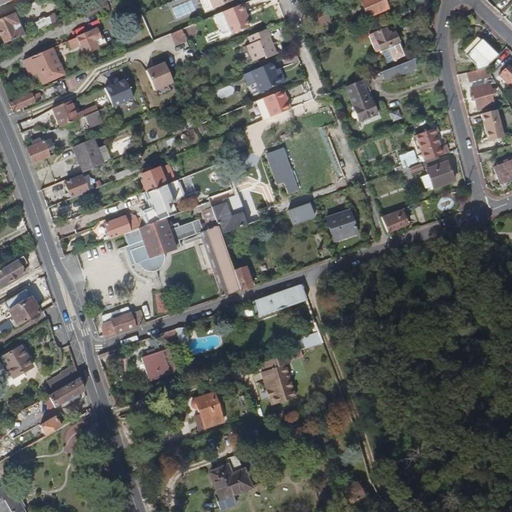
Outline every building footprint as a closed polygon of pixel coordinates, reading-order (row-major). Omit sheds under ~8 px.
[(238,0),(201,0),(206,11),(213,8),(214,11),(238,0)] [(387,8),(383,0),(359,0),(367,17),(387,8)] [(433,9),(429,0),(420,0),(414,3),(422,20),(430,16),(428,12),(433,9)] [(250,27),(246,19),(244,13),(246,13),(242,4),(217,16),(226,37),(250,27)] [(27,34),(18,13),(0,20),(0,32),(5,44),(27,34)] [(53,23),(51,17),(46,19),(45,16),(41,18),(42,20),(39,22),(42,28),(53,23)] [(485,29),(472,16),(467,22),(479,35),(485,29)] [(272,46),(269,38),(271,37),(268,29),(249,37),(252,44),(249,45),(255,61),(265,56),(266,59),(277,55),(273,45),(272,46)] [(400,43),(396,33),(390,36),(387,29),(372,36),(378,52),(390,47),(400,43)] [(182,30),(172,34),(176,45),(186,41),(182,30)] [(98,49),(90,32),(65,43),(69,51),(81,46),(84,55),(98,49)] [(405,56),(400,43),(390,47),(396,61),(405,56)] [(500,58),(483,43),(470,58),(479,66),(480,72),(489,71),(500,58)] [(64,76),(60,67),(59,68),(51,49),(30,58),(37,76),(39,75),(43,85),(64,76)] [(392,77),(403,73),(403,74),(415,72),(415,69),(419,68),(416,58),(389,70),(392,77)] [(280,85),(277,77),(280,76),(277,70),(275,71),(272,63),(250,72),(260,94),(280,85)] [(165,64),(146,71),(155,91),(173,83),(165,64)] [(511,69),(509,66),(503,72),(511,79),(511,69)] [(495,80),(489,71),(480,72),(468,74),(469,84),(495,80)] [(380,115),(374,100),(372,101),(367,89),(371,87),(368,78),(348,87),(356,108),(355,108),(361,123),(380,115)] [(111,86),(104,89),(112,108),(133,99),(125,80),(118,83),(111,86)] [(497,98),(495,86),(490,87),(490,85),(472,89),(476,110),(495,106),(493,99),(497,98)] [(291,110),(283,91),(263,99),(271,118),(291,110)] [(35,102),(31,94),(9,103),(10,106),(12,111),(35,102)] [(271,118),(263,99),(256,102),(264,121),(271,118)] [(77,115),(71,100),(51,108),(59,128),(85,117),(83,113),(77,115)] [(83,113),(85,117),(97,112),(95,108),(83,113)] [(97,112),(85,117),(88,125),(100,120),(100,118),(111,114),(108,108),(97,112)] [(403,119),(400,111),(392,114),(395,122),(403,119)] [(503,138),(496,112),(482,115),(486,134),(490,133),(493,141),(503,138)] [(442,147),(438,134),(440,133),(438,127),(417,135),(427,161),(451,151),(449,144),(442,147)] [(377,140),(376,136),(364,140),(366,144),(377,140)] [(105,164),(94,139),(74,147),(85,172),(105,164)] [(49,158),(43,142),(27,149),(33,164),(49,158)] [(69,149),(67,143),(60,146),(63,152),(69,149)] [(307,189),(292,145),(277,151),(287,179),(292,178),(298,192),(307,189)] [(406,169),(424,162),(423,160),(419,161),(418,159),(404,164),(406,169)] [(511,177),(511,160),(494,167),(500,182),(511,177)] [(455,181),(448,162),(427,171),(435,190),(455,181)] [(174,180),(168,164),(162,166),(161,165),(152,168),(152,166),(145,169),(146,171),(141,173),(143,181),(141,182),(145,192),(174,180)] [(412,175),(425,170),(422,164),(404,171),(406,177),(412,175)] [(117,180),(139,172),(137,168),(133,170),(133,169),(115,176),(117,180)] [(88,193),(81,177),(64,184),(70,200),(88,193)] [(158,208),(183,199),(176,180),(174,180),(145,192),(151,211),(158,208)] [(227,225),(252,215),(250,210),(232,217),(224,197),(218,199),(227,225)] [(221,235),(255,223),(252,215),(227,225),(218,199),(210,202),(221,235)] [(221,235),(210,202),(200,206),(207,225),(201,227),(203,232),(225,296),(240,290),(234,271),(221,235)] [(315,202),(289,211),(294,225),(320,216),(315,202)] [(158,208),(151,211),(135,217),(136,220),(127,223),(125,217),(104,225),(109,240),(123,235),(163,220),(158,208)] [(407,226),(401,211),(381,218),(388,234),(407,226)] [(357,234),(352,217),(329,224),(335,242),(357,234)] [(181,248),(178,242),(196,235),(192,223),(179,228),(178,224),(167,228),(164,220),(163,220),(123,235),(127,247),(133,266),(137,264),(138,266),(139,268),(141,269),(143,271),(146,271),(152,272),(154,271),(156,270),(158,268),(160,266),(162,264),(163,262),(164,259),(164,255),(176,251),(175,250),(181,248)] [(203,232),(201,227),(199,220),(192,223),(196,235),(199,234),(203,232)] [(330,248),(324,231),(316,234),(321,250),(330,248)] [(225,296),(203,232),(199,234),(221,297),(225,296)] [(133,266),(127,247),(123,249),(130,267),(133,266)] [(0,274),(6,285),(24,275),(21,269),(24,267),(20,259),(0,270),(0,274)] [(252,286),(246,267),(234,271),(240,290),(252,286)] [(257,317),(305,300),(299,285),(252,302),(257,317)] [(47,308),(33,286),(5,304),(18,326),(47,308)] [(158,311),(166,311),(166,292),(157,292),(158,311)] [(144,323),(139,310),(130,313),(127,306),(101,316),(103,323),(102,329),(103,335),(103,337),(105,337),(144,323)] [(182,327),(167,332),(172,347),(187,341),(182,327)] [(0,337),(11,330),(10,328),(0,334),(0,337)] [(321,341),(317,332),(295,339),(299,349),(321,341)] [(33,367),(20,347),(15,350),(14,347),(5,353),(6,355),(2,358),(14,379),(33,367)] [(170,375),(161,351),(141,358),(149,382),(170,375)] [(285,353),(263,360),(266,370),(265,371),(276,403),(293,398),(283,365),(288,363),(285,353)] [(53,393),(79,378),(75,368),(48,384),(53,393)] [(276,403),(265,371),(260,372),(271,405),(276,403)] [(56,408),(84,392),(79,378),(53,393),(49,396),(56,408)] [(222,425),(211,396),(192,403),(190,404),(189,406),(188,408),(189,410),(197,434),(222,425)] [(35,414),(31,406),(21,412),(26,419),(35,414)] [(61,428),(55,418),(40,426),(46,437),(61,428)] [(101,445),(96,428),(82,432),(88,449),(101,445)] [(235,494),(255,487),(248,469),(236,474),(232,465),(214,472),(224,498),(220,500),(223,508),(239,503),(235,494)] [(362,496),(354,484),(342,492),(350,504),(362,496)] [(22,511),(8,487),(0,492),(0,511),(22,511)]
